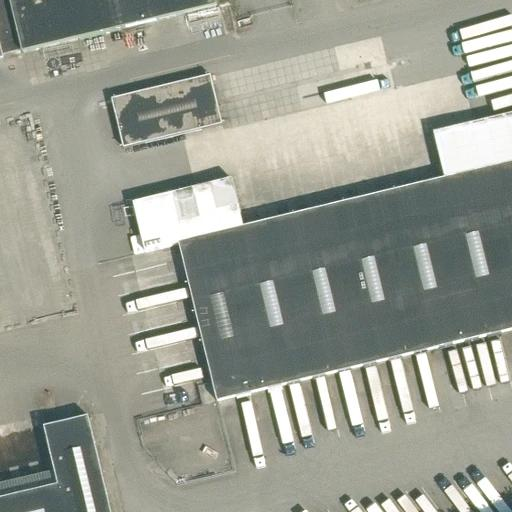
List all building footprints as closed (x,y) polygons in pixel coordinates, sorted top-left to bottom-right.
[(215,0),(0,0),(0,59),(2,59),(1,57),(20,52),(21,54),(217,7),(215,0)] [(208,76),(191,80),(109,101),(121,150),(220,125),(208,76)] [(179,246),(217,403),(511,331),(511,116),(433,135),(444,181),(243,229),(232,181),(133,205),(145,254),(179,246)] [(243,184),(249,219),(353,199),(347,171),(321,176),(320,169),(243,184)] [(0,511),(109,511),(87,420),(43,430),(53,474),(0,486),(0,511)]
